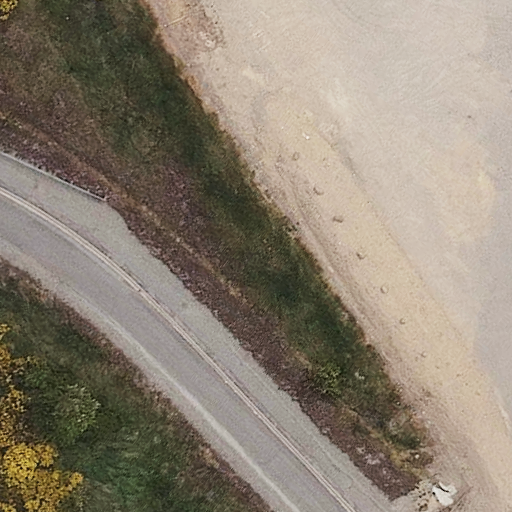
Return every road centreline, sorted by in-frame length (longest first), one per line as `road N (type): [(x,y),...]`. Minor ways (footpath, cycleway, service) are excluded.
road 1 (track): [(511,465),(359,209),(344,151),(353,126),(462,55)]
road 2 (residential): [(342,511),(98,258),(0,191)]
